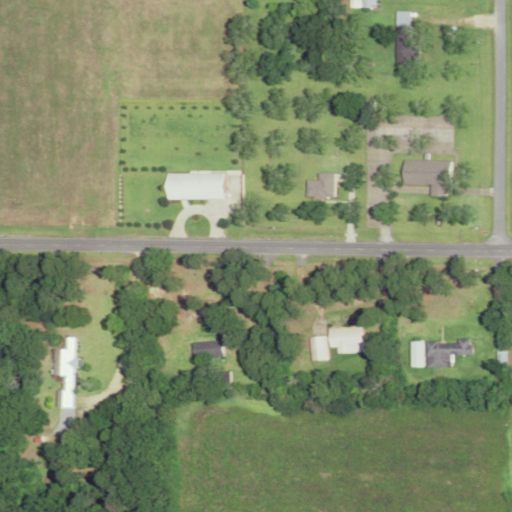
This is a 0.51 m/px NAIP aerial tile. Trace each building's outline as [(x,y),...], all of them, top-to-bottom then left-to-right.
[(408,11),(394,11),(393,64),(417,65),(417,37),(408,37),(408,11)] [(430,184),(430,195),(446,195),(446,184),(451,184),(452,160),(404,159),(403,183),(430,184)] [(333,173),(316,172),(316,180),(304,179),(304,196),(332,196),(333,173)] [(224,198),(223,173),(165,173),(165,199),(224,198)] [(329,347),(337,347),(337,352),(359,352),(359,345),(363,345),(363,327),(329,328),(329,347)] [(70,392),(70,368),(76,368),(76,357),(70,357),(70,337),(51,337),(50,375),(60,375),(59,392),(70,392)] [(453,366),(453,354),(472,354),(472,337),(459,337),(459,341),(414,342),(414,367),(453,366)] [(191,342),(192,360),(218,359),(217,341),(191,342)] [(326,360),(326,341),(309,342),(310,360),(326,360)]
